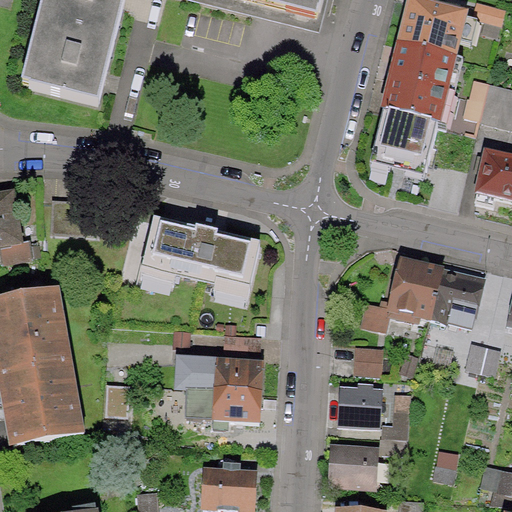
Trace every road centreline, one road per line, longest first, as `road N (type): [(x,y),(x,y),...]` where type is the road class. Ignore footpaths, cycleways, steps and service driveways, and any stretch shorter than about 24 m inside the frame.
road 1 (residential): [(0,143),(49,142),(315,205)]
road 2 (residential): [(293,511),(315,205)]
road 3 (residential): [(315,205),(368,0)]
road 4 (residential): [(315,205),(511,253)]
